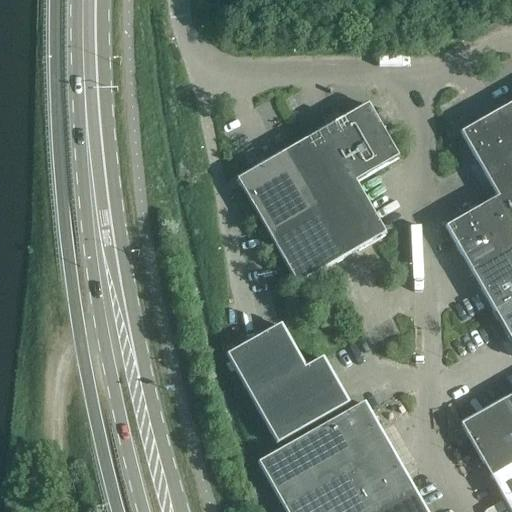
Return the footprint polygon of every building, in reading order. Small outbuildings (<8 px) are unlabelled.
[(312,210),(356,185),(399,161),(368,107),(281,157),(312,210)] [(486,180),(511,165),(511,107),(461,136),(486,180)] [(268,235),(312,210),(281,157),(237,182),(268,235)] [(500,199),(511,220),(511,165),(486,180),(498,200),(500,199)] [(386,237),(356,185),(312,210),(342,262),(386,237)] [(511,251),(511,220),(500,199),(498,200),(446,230),(471,274),(511,251)] [(342,262),(312,210),(268,235),(298,288),(342,262)] [(511,251),(471,274),(496,317),(511,308),(511,251)] [(323,330),(341,329),(341,297),(322,298),(323,330)] [(511,308),(496,317),(511,345),(511,308)] [(252,402),(306,371),(281,328),(227,358),(252,402)] [(306,371),(252,402),(277,446),(348,406),(323,361),(306,371)] [(511,468),(511,413),(505,402),(461,427),(492,480),(511,468)] [(284,511),(390,450),(365,406),(258,466),(284,511)] [(284,511),(383,511),(415,495),(390,450),(284,511)] [(511,511),(511,468),(492,480),(510,511),(511,511)] [(424,511),(415,495),(383,511),(424,511)]
